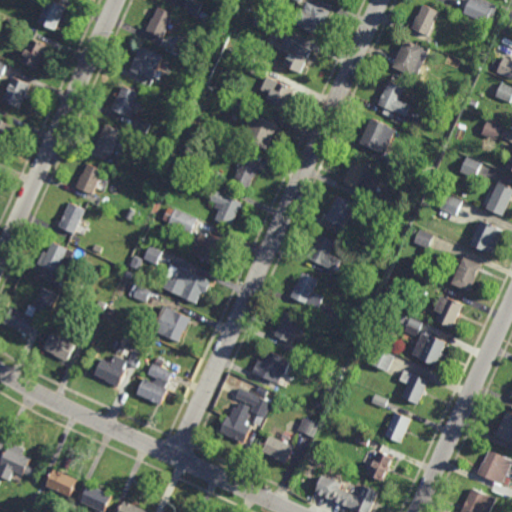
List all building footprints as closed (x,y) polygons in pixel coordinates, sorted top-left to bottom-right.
[(50,0),(41,24),(59,31),(68,7),(50,0)] [(198,17),(184,10),(189,0),(194,0),(204,5),(198,17)] [(477,0),(493,6),(487,22),(464,12),(468,0),(477,0)] [(309,5),(331,13),(323,36),(295,25),(301,9),(304,11),(306,6),(308,7),(309,5)] [(426,6),(442,14),(432,36),(415,28),(426,6)] [(146,31),(165,39),(174,14),(155,7),(146,31)] [(207,19),(199,16),(201,11),(209,14),(207,19)] [(253,23),(248,22),(252,14),(256,16),(253,23)] [(283,37),(254,24),(258,15),(287,28),(283,37)] [(191,58),(174,49),(181,35),(198,43),(191,58)] [(22,63),(41,71),(51,44),(38,39),(33,52),(27,50),(22,63)] [(409,41),(428,50),(415,77),(396,68),(409,41)] [(298,43),(314,51),(303,74),(287,66),(298,43)] [(132,72),(154,81),(164,57),(143,48),(132,72)] [(498,72),(511,78),(511,59),(505,57),(498,72)] [(269,78),(295,89),(285,113),(269,106),(274,94),(265,90),(269,78)] [(7,101),(25,108),(33,85),(15,79),(7,101)] [(379,104),(390,81),(406,89),(400,101),(412,108),(407,118),(379,104)] [(511,97),(510,102),(495,95),(501,81),(511,86),(511,97)] [(114,109),(131,117),(141,94),(124,86),(114,109)] [(475,107),(469,105),(472,98),(478,101),(475,107)] [(225,116),(218,113),(220,107),(228,110),(225,116)] [(254,115),(279,127),(268,151),(243,139),(254,115)] [(419,131),(405,125),(409,115),(423,121),(419,131)] [(147,133),(132,128),(136,117),(151,123),(147,133)] [(495,140),(481,132),(488,118),(503,126),(495,140)] [(375,119),(396,128),(384,155),(363,145),(375,119)] [(0,145),(6,148),(14,127),(0,121),(0,145)] [(97,147),(113,155),(123,132),(107,125),(97,147)] [(404,171),(388,163),(392,154),(408,162),(404,171)] [(475,178),(459,171),(466,156),(481,163),(475,178)] [(246,158),(261,166),(250,190),(234,183),(246,158)] [(357,159),(379,169),(368,193),(346,182),(357,159)] [(79,187),(95,194),(105,172),(89,165),(79,187)] [(488,208),(507,215),(511,200),(511,186),(498,181),(488,208)] [(218,192),(245,204),(234,228),(217,221),(224,204),(214,200),(218,192)] [(385,208),(369,201),(373,193),(388,199),(385,208)] [(456,215),(440,209),(447,193),(462,200),(456,215)] [(339,197),(356,206),(344,229),(327,220),(339,197)] [(77,234),(87,210),(72,204),(62,227),(77,234)] [(175,210),(176,208),(198,219),(192,234),(169,223),(170,222),(164,220),(170,207),(175,210)] [(472,243),(494,254),(505,230),(483,219),(472,243)] [(414,238),(409,236),(412,228),(417,230),(414,238)] [(428,248),(414,241),(420,229),(434,235),(428,248)] [(202,234),(210,238),(212,234),(227,241),(215,265),(192,254),(202,234)] [(322,235),(338,243),(332,256),(345,262),(339,273),(310,259),(322,235)] [(386,252),(379,248),(381,243),(388,247),(386,252)] [(40,265),(59,274),(69,250),(54,244),(49,255),(45,253),(40,265)] [(100,253),(94,249),(96,244),(103,247),(100,253)] [(157,264),(145,258),(151,245),(163,252),(157,264)] [(139,269),(131,266),(135,256),(143,259),(139,269)] [(456,284),(473,291),(484,265),(467,257),(456,284)] [(173,266),(212,283),(207,294),(203,293),(198,304),(163,289),(173,266)] [(306,273),(321,281),(315,294),(324,298),(318,310),(293,297),(306,273)] [(79,295),(62,287),(68,274),(85,282),(79,295)] [(147,303),(134,297),(139,285),(152,291),(147,303)] [(49,313),(33,305),(35,301),(36,301),(43,287),(57,294),(49,313)] [(395,305),(387,301),(391,294),(399,298),(395,305)] [(440,323),(455,329),(465,305),(444,296),(439,309),(444,312),(440,323)] [(104,310),(97,307),(100,300),(107,304),(104,310)] [(31,336),(38,320),(34,318),(38,309),(31,305),(26,316),(14,310),(7,325),(31,336)] [(113,317),(106,314),(110,307),(116,310),(113,317)] [(192,319),(182,341),(157,330),(167,308),(192,319)] [(339,327),(325,321),(331,308),(345,314),(339,327)] [(286,312),(303,319),(294,343),(277,337),(286,312)] [(404,323),(398,321),(401,314),(406,316),(404,323)] [(417,336),(405,331),(411,317),(423,322),(417,336)] [(88,343),(72,336),(79,322),(95,329),(88,343)] [(51,332),(43,328),(37,341),(46,344),(51,332)] [(415,355),(440,365),(449,343),(425,333),(415,355)] [(70,361),(78,345),(56,334),(48,350),(70,361)] [(389,372),(371,364),(378,348),(396,357),(389,372)] [(138,368),(130,364),(136,351),(144,355),(138,368)] [(269,351),(294,364),(287,377),(279,373),(274,383),(257,375),(269,351)] [(120,386),(131,362),(117,356),(114,363),(104,359),(97,376),(120,386)] [(165,403),(170,389),(167,388),(174,371),(154,363),(149,373),(159,377),(156,383),(145,378),(139,392),(165,403)] [(405,399),(421,405),(431,381),(407,371),(402,381),(411,384),(405,399)] [(266,397),(257,392),(260,387),(269,391),(266,397)] [(267,417),(251,411),(254,405),(237,398),(240,389),(273,402),(267,417)] [(385,407),(373,402),(376,394),(389,400),(385,407)] [(238,408),(254,416),(249,427),(257,432),(251,444),(224,430),(230,417),(233,418),(238,408)] [(495,437),(511,443),(511,413),(507,411),(495,437)] [(387,437),(403,444),(413,421),(397,414),(387,437)] [(315,437),(299,430),(305,417),(321,424),(315,437)] [(369,446),(356,440),(359,433),(372,439),(369,446)] [(266,455),(290,463),(296,446),(273,438),(266,455)] [(0,471),(15,445),(28,451),(23,456),(34,462),(25,477),(15,472),(10,482),(0,476),(0,471)] [(479,474),(505,485),(511,469),(511,458),(490,449),(479,474)] [(386,479),(395,459),(379,452),(370,472),(386,479)] [(315,463),(307,459),(310,455),(318,459),(315,463)] [(57,473),(80,483),(74,498),(51,487),(57,473)] [(319,494),(365,511),(371,511),(380,492),(364,486),(359,497),(340,490),(343,483),(326,477),(319,494)] [(93,487),(116,497),(107,511),(96,511),(82,504),(93,487)] [(45,511),(30,504),(36,491),(50,498),(45,511)] [(466,511),(492,511),(497,500),(475,491),(466,511)] [(123,511),(127,501),(146,511),(123,511)]
